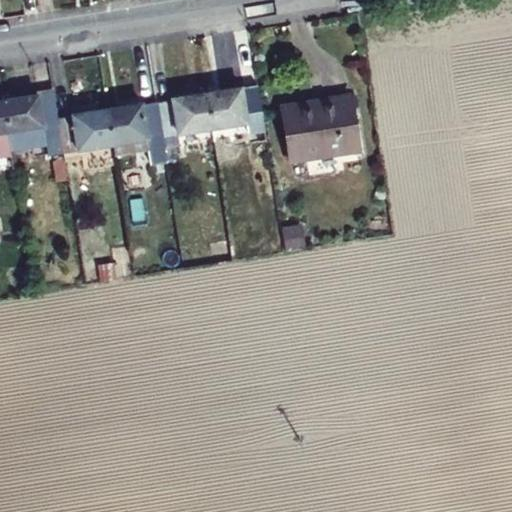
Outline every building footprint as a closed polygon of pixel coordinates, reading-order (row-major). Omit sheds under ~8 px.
[(265,132),(258,86),(205,95),(210,130),(245,125),(246,135),(265,132)] [(3,103),(8,135),(11,155),(45,150),(46,156),(62,154),(58,118),(54,95),(3,103)] [(158,102),(163,137),(210,130),(205,95),(158,102)] [(362,154),(353,96),(336,100),(337,107),(286,115),(294,166),(311,163),(330,160),(362,154)] [(107,110),(113,145),(147,140),(149,150),(165,148),(163,137),(158,102),(107,110)] [(3,103),(0,103),(0,135),(8,135),(3,103)] [(107,110),(58,118),(62,154),(113,145),(107,110)] [(330,160),(311,163),(313,173),(332,170),(330,160)]
